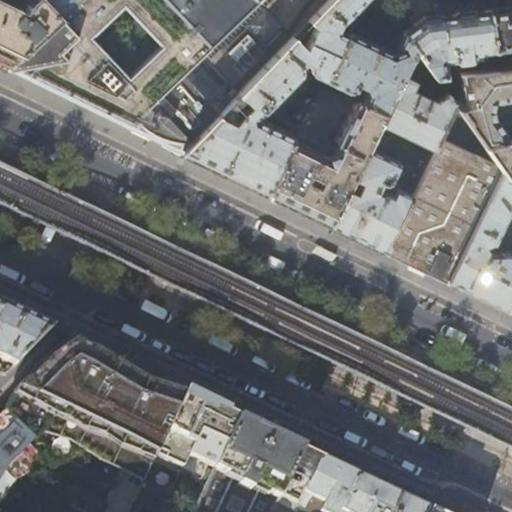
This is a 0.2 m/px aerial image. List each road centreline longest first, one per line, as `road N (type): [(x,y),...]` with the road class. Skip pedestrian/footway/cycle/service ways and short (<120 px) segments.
road 1 (secondary): [(511,365),(0,115)]
road 2 (secondary): [(0,256),(511,504)]
